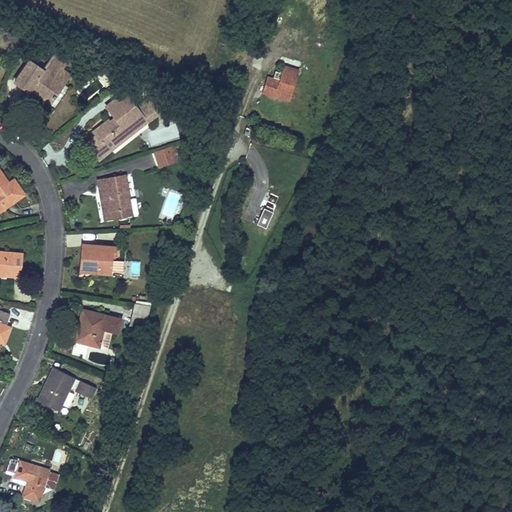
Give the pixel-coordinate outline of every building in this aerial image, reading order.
[(52,100),(63,84),(69,75),(59,68),(62,62),(53,56),(44,68),(46,69),(44,71),(29,61),(14,82),(28,91),(30,89),(32,86),(52,100)] [(262,92),(290,101),(300,69),(284,64),(282,71),(276,70),(274,77),(268,75),(262,92)] [(50,102),(52,100),(32,86),(30,89),(50,102)] [(115,140),(143,118),(124,93),(106,107),(114,118),(109,122),(107,120),(93,132),(96,136),(86,144),(90,150),(101,142),(103,145),(113,137),(115,140)] [(252,120),(282,129),(289,107),(258,98),(252,120)] [(108,152),(146,122),(143,118),(115,140),(113,137),(103,145),(108,152)] [(196,138),(177,144),(180,153),(194,149),(193,146),(198,145),(196,138)] [(98,160),(108,152),(103,145),(101,142),(90,150),(98,160)] [(171,147),(154,152),(158,167),(175,161),(172,151),(171,147)] [(287,164),(282,164),(277,165),(272,167),(269,170),(266,174),(265,179),(265,184),(266,189),(268,193),(272,196),(276,199),(281,200),(286,200),(291,198),(295,195),(298,192),(300,187),(301,182),(300,177),(298,173),(295,169),(291,166),(287,164)] [(0,210),(23,194),(13,180),(7,184),(4,181),(6,180),(0,172),(0,210)] [(108,219),(131,214),(125,184),(126,183),(125,175),(99,180),(100,188),(102,187),(108,219)] [(271,199),(266,199),(260,200),(256,202),(252,205),(250,210),(248,215),(249,220),(250,225),(253,229),(257,232),(262,234),(267,235),(272,234),(277,231),(281,228),(283,223),(284,218),(284,213),(282,208),(279,204),(275,201),(271,199)] [(110,261),(111,257),(113,257),(114,248),(81,246),(80,272),(86,272),(87,269),(109,271),(121,272),(122,262),(110,261)] [(22,255),(0,252),(0,275),(9,277),(9,270),(21,271),(22,255)] [(154,307),(135,303),(129,326),(146,331),(154,307)] [(0,341),(4,343),(9,327),(6,326),(10,314),(0,310),(0,341)] [(83,324),(79,342),(99,347),(99,346),(108,348),(112,331),(117,332),(120,320),(83,310),(80,320),(86,321),(85,324),(83,324)] [(75,341),(79,342),(83,324),(85,324),(86,321),(80,320),(75,341)] [(70,388),(75,379),(53,368),(38,400),(59,411),(62,405),(68,407),(74,395),(68,392),(70,388)] [(76,391),(81,381),(75,379),(70,388),(76,391)] [(95,388),(81,381),(76,391),(91,397),(95,388)] [(38,502),(48,470),(20,461),(15,477),(27,481),(22,497),(38,502)] [(50,471),(46,485),(54,488),(58,473),(50,471)]
